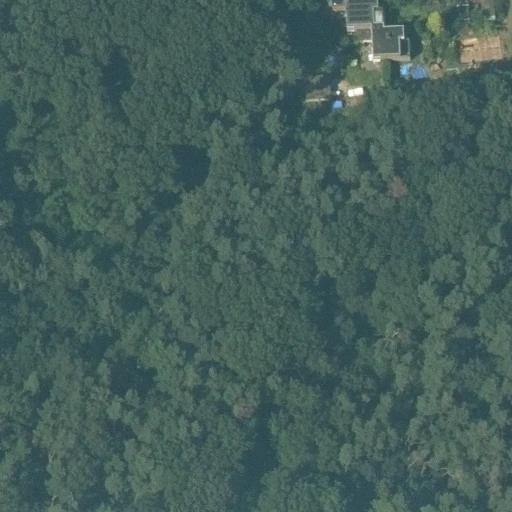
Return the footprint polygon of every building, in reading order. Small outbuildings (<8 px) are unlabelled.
[(348,34),(359,33),(385,32),(384,13),(379,14),(378,3),(359,4),(359,0),(333,1),(333,15),(347,15),(348,34)] [(468,9),(457,10),(458,23),(469,22),(468,9)] [(385,34),(385,32),(359,33),(359,45),(372,45),(374,64),(410,62),(409,43),(404,43),(404,33),(385,34)] [(462,58),(502,55),(501,33),(460,35),(462,58)] [(297,52),(298,66),(308,66),(307,51),(303,51),(297,52)] [(330,91),(299,93),(300,105),(331,102),(330,91)]
